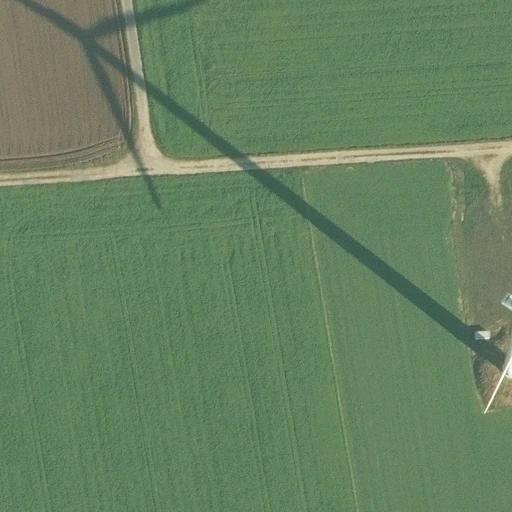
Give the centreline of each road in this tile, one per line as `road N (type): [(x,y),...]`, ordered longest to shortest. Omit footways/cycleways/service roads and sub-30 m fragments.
road 1 (track): [(511,147),(0,180)]
road 2 (track): [(126,0),(154,170)]
